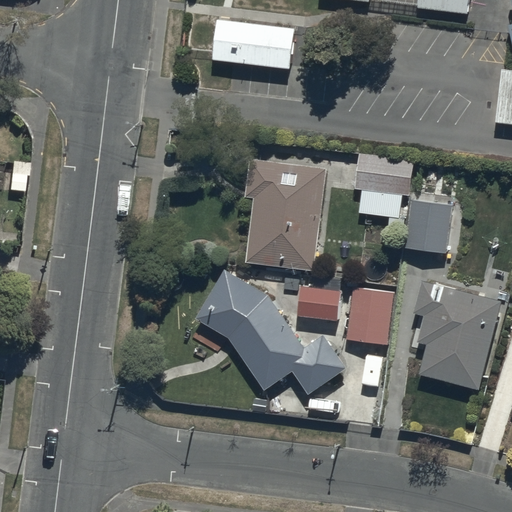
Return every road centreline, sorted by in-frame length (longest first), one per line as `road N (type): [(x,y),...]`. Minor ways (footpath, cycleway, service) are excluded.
road 1 (residential): [(501,511),(394,484),(65,441)]
road 2 (residential): [(110,68),(65,441)]
